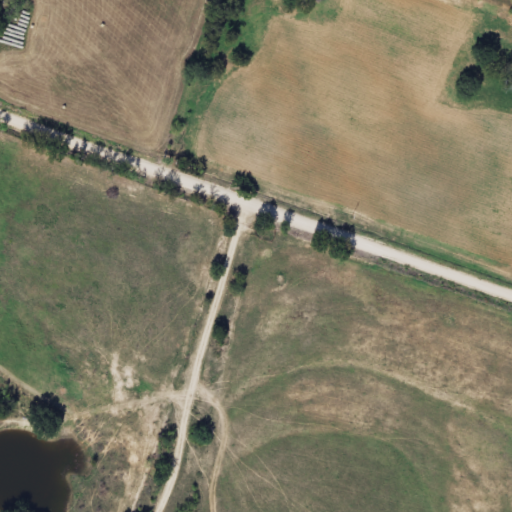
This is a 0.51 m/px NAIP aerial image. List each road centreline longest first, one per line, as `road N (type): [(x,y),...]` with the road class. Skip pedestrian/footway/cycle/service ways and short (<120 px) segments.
road 1 (residential): [(511,267),(0,84)]
road 2 (residential): [(257,176),(142,511)]
